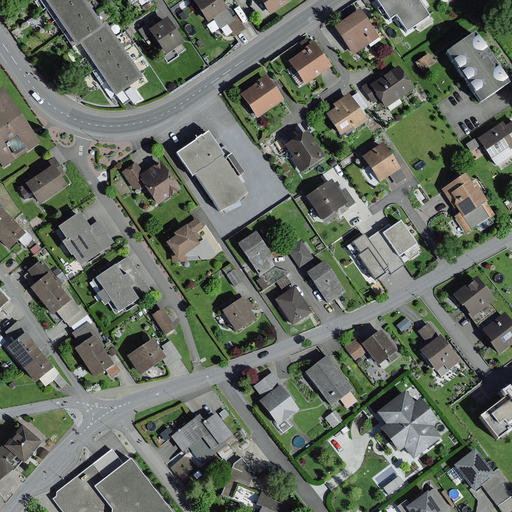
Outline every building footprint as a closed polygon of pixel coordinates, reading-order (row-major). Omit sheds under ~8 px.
[(85,1),(84,0),(57,0),(48,6),(56,20),(85,1)] [(219,0),(195,0),(193,2),(207,23),(212,19),(226,10),(219,0)] [(258,0),(269,15),(291,0),(258,0)] [(376,0),(376,1),(389,20),(396,15),(418,1),(418,0),(376,0)] [(95,15),(85,1),(56,20),(66,34),(95,15)] [(428,16),(418,1),(396,15),(406,31),(428,16)] [(233,21),(226,10),(212,19),(220,30),(225,26),(233,21)] [(359,10),(333,28),(353,56),(379,38),(359,10)] [(185,12),(179,16),(183,21),(189,17),(185,12)] [(104,28),(95,15),(66,34),(76,47),(79,45),(104,28)] [(156,25),(147,31),(149,34),(164,56),(183,43),(166,18),(156,25)] [(237,18),(233,21),(225,26),(233,38),(245,30),(237,18)] [(147,31),(156,25),(153,20),(137,30),(143,38),(149,34),(147,31)] [(104,28),(79,45),(87,57),(115,39),(107,27),(104,28)] [(474,34),(445,53),(480,104),(508,84),(474,34)] [(124,52),(115,39),(87,57),(96,70),(124,52)] [(313,44),(288,62),(305,86),(330,67),(313,44)] [(133,65),(124,52),(96,70),(106,83),(133,65)] [(429,54),(415,63),(421,72),(435,63),(429,54)] [(374,80),(362,88),(373,105),(379,101),(385,109),(414,90),(410,83),(409,79),(400,64),(386,72),(384,71),(374,76),(374,80)] [(133,65),(106,83),(115,97),(117,96),(123,105),(129,101),(122,91),(141,78),(133,65)] [(257,84),(241,95),(257,118),(282,101),(265,76),(255,82),(257,84)] [(132,88),(125,92),(133,104),(139,100),(132,88)] [(1,89),(0,90),(0,129),(19,117),(1,89)] [(334,109),(325,115),(339,136),(353,127),(354,130),(367,121),(361,112),(351,97),(348,93),(331,105),(334,109)] [(358,93),(351,97),(361,112),(367,108),(358,93)] [(29,132),(19,117),(0,129),(0,165),(3,170),(39,145),(29,132)] [(502,122),(476,140),(495,167),(511,155),(511,122),(505,127),(502,122)] [(307,132),(285,147),(293,158),(291,159),(300,174),(324,157),(307,132)] [(207,133),(174,155),(190,179),(195,177),(219,212),(236,203),(249,195),(232,171),(238,179),(246,174),(232,152),(224,157),(228,163),(227,163),(207,133)] [(474,140),(466,146),(470,153),(478,147),(474,140)] [(382,144),(363,158),(380,183),(390,177),(400,170),(382,144)] [(43,173),(53,166),(57,163),(53,156),(38,166),(43,173)] [(136,164),(122,173),(132,189),(140,190),(144,188),(156,206),(180,191),(161,162),(143,174),(136,164)] [(43,173),(25,185),(25,186),(19,188),(26,202),(34,200),(38,207),(66,187),(53,166),(43,173)] [(406,179),(400,170),(390,177),(396,186),(406,179)] [(464,174),(441,190),(453,209),(456,208),(459,214),(454,217),(465,234),(494,215),(486,204),(488,202),(475,182),(471,185),(464,174)] [(330,180),(305,199),(322,221),(347,203),(339,192),(330,180)] [(345,189),(339,192),(347,203),(350,207),(356,203),(345,189)] [(0,209),(0,233),(13,222),(0,209)] [(66,240),(61,244),(79,269),(116,244),(98,220),(88,227),(79,213),(58,228),(66,240)] [(197,218),(172,234),(174,237),(165,243),(171,252),(171,263),(187,262),(186,254),(199,245),(197,242),(201,239),(197,233),(204,229),(197,218)] [(25,234),(13,222),(0,233),(0,243),(7,251),(18,241),(25,234)] [(415,245),(399,222),(390,229),(388,226),(366,241),(375,254),(389,244),(398,257),(415,245)] [(25,234),(18,241),(25,249),(32,239),(26,233),(25,234)] [(254,233),(237,244),(259,278),(274,268),(270,261),(272,259),(254,233)] [(375,254),(366,241),(363,237),(352,244),(359,255),(356,257),(374,282),(384,275),(382,272),(387,268),(391,274),(404,265),(398,257),(389,244),(375,254)] [(301,242),(288,250),(299,267),(312,259),(301,242)] [(37,245),(30,250),(34,254),(41,249),(37,245)] [(128,257),(114,266),(122,278),(126,275),(130,281),(133,286),(129,289),(137,300),(150,291),(128,257)] [(323,261),(306,273),(327,305),(345,293),(323,261)] [(40,303),(59,288),(47,274),(49,273),(41,262),(28,272),(37,284),(30,289),(40,303)] [(100,299),(130,281),(126,275),(122,278),(114,266),(91,281),(99,293),(97,294),(100,299)] [(58,268),(52,273),(56,277),(62,273),(58,268)] [(234,270),(226,275),(234,287),(242,282),(234,270)] [(285,276),(276,282),(282,292),(291,286),(285,276)] [(475,278),(452,296),(471,319),(490,304),(494,301),(475,278)] [(133,286),(130,281),(100,299),(105,307),(108,304),(115,315),(137,300),(129,289),(133,286)] [(69,301),(59,288),(40,303),(51,316),(56,312),(69,301)] [(294,288),(274,301),(291,326),(310,314),(294,288)] [(241,299),(221,312),(235,333),(255,320),(249,312),(253,309),(246,299),(242,301),(241,299)] [(8,300),(6,302),(0,308),(8,316),(15,307),(8,300)] [(69,301),(56,312),(65,324),(66,323),(80,312),(72,300),(69,301)] [(500,316),(490,304),(471,319),(480,332),(500,316)] [(80,312),(66,323),(70,328),(71,327),(87,315),(83,309),(80,312)] [(162,309),(151,316),(164,336),(175,329),(162,309)] [(500,316),(480,332),(498,355),(511,344),(511,324),(504,314),(500,316)] [(90,321),(87,315),(71,327),(74,332),(88,322),(90,321)] [(406,319),(396,326),(401,333),(411,326),(406,319)] [(25,334),(18,322),(4,333),(13,344),(25,334)] [(78,346),(73,350),(83,365),(103,351),(100,348),(104,346),(88,322),(74,332),(70,334),(78,346)] [(427,345),(438,337),(428,324),(417,333),(427,345)] [(398,352),(380,330),(362,345),(357,338),(345,348),(355,361),(365,353),(377,368),(398,352)] [(18,351),(11,356),(22,370),(41,355),(30,341),(31,340),(25,334),(13,344),(18,351)] [(449,372),(461,363),(440,335),(438,337),(427,345),(419,351),(435,371),(443,365),(449,372)] [(152,340),(126,357),(139,376),(162,360),(164,359),(160,353),(152,340)] [(170,341),(161,347),(163,350),(173,364),(182,358),(170,341)] [(111,343),(104,348),(111,358),(117,353),(111,343)] [(163,350),(160,353),(164,359),(162,360),(168,368),(173,364),(163,350)] [(113,366),(103,351),(83,365),(93,379),(105,371),(113,366)] [(52,369),(41,355),(22,370),(34,384),(45,375),(52,369)] [(326,357),(304,374),(330,407),(352,390),(326,357)] [(53,368),(52,369),(45,375),(51,383),(59,374),(53,368)] [(262,399),(258,402),(277,427),(298,411),(292,404),(296,401),(274,372),(253,387),(262,399)] [(60,376),(54,381),(61,389),(67,384),(60,376)] [(414,404),(404,391),(375,413),(385,425),(379,430),(397,453),(403,449),(412,461),(440,440),(430,427),(436,423),(419,400),(414,404)] [(503,398),(477,418),(496,442),(511,429),(511,391),(508,395),(506,392),(501,396),(503,398)] [(334,412),(325,419),(333,429),(342,422),(334,412)] [(215,415),(204,424),(198,416),(170,438),(181,453),(188,447),(202,464),(225,446),(223,444),(232,436),(215,415)] [(20,425),(2,446),(15,457),(23,464),(41,444),(20,425)] [(168,428),(159,434),(164,441),(173,435),(168,428)] [(15,457),(2,446),(0,448),(0,480),(14,470),(9,464),(15,457)] [(474,450),(454,466),(473,492),(481,486),(494,476),(474,450)] [(100,477),(90,465),(50,496),(61,511),(165,511),(125,460),(100,477)] [(481,486),(486,493),(500,483),(494,476),(481,486)] [(500,483),(486,493),(497,506),(510,496),(500,483)] [(434,488),(426,494),(439,511),(448,511),(450,511),(434,488)] [(439,511),(426,494),(406,508),(408,511),(439,511)] [(497,506),(500,511),(511,511),(511,494),(510,496),(497,506)] [(289,511),(290,511),(262,498),(254,511),(289,511)]
